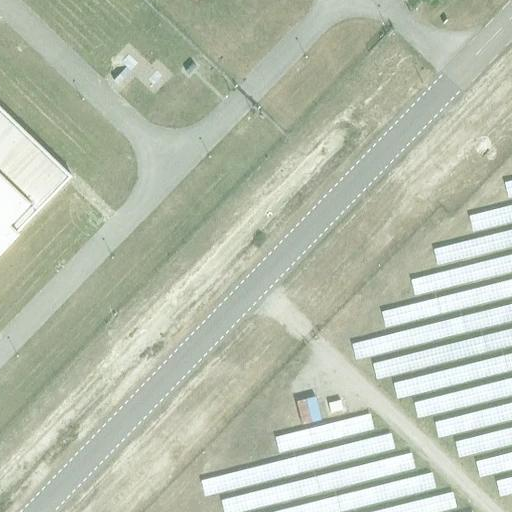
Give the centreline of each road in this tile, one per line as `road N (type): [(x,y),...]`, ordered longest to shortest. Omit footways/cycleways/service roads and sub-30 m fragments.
road 1 (unclassified): [(511,21),(37,511)]
road 2 (track): [(257,285),(493,511)]
